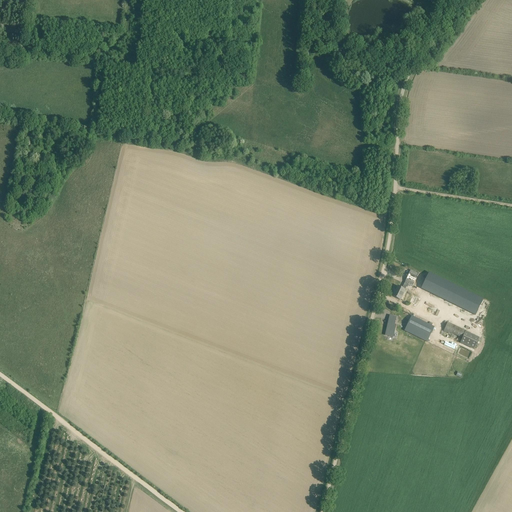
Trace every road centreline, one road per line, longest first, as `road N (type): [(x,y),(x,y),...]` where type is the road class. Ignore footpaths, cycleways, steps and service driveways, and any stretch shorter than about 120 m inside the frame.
road 1 (unclassified): [(323,511),(385,265),(406,86),(444,0)]
road 2 (track): [(0,373),(183,511)]
road 3 (track): [(511,350),(379,293)]
